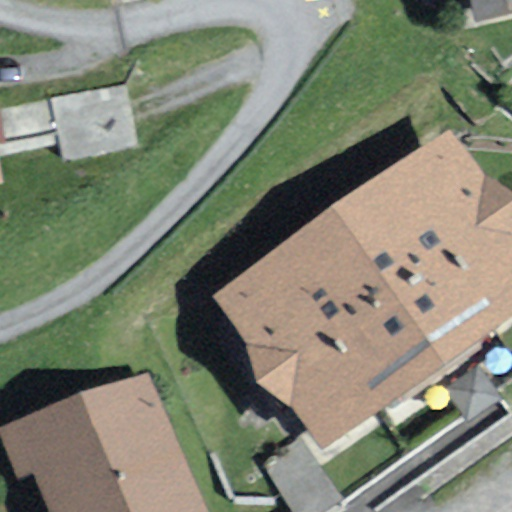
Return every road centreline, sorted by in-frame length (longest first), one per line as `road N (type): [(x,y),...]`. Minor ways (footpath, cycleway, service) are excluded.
road 1 (residential): [(0,329),(60,304),(114,268),(199,185),(275,92),(282,48),(263,6),(231,0)]
road 2 (residential): [(226,0),(127,29),(69,28),(0,12)]
